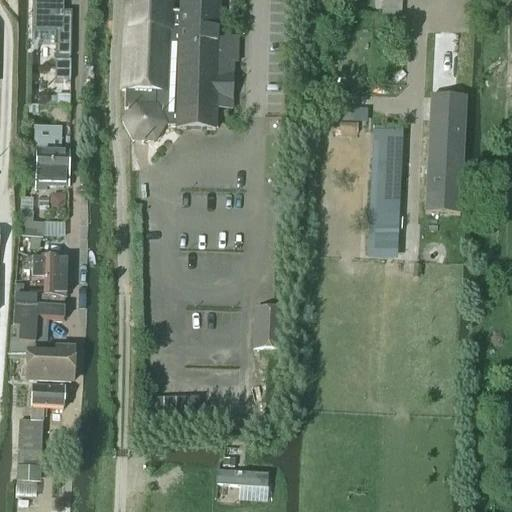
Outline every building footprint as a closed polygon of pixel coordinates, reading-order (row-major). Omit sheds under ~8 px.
[(54,64),(54,85),(70,85),(70,64),(69,64),(69,61),(70,61),(71,14),(63,14),(62,0),(32,0),(32,35),(55,35),(55,61),(56,61),(55,64),(54,64)] [(171,15),(171,29),(179,30),(176,130),(176,131),(214,132),(215,111),(230,111),(231,100),(229,100),(230,80),(232,80),(232,64),(236,64),(237,41),(217,40),(219,5),(180,3),(180,15),(171,15)] [(127,113),(121,125),(131,144),(154,144),(165,126),(167,129),(176,130),(179,30),(171,29),(171,15),(172,7),(125,5),(122,93),(125,93),(124,113),(127,113)] [(430,99),(424,217),(459,218),(465,101),(430,99)] [(393,263),(394,224),(398,135),(378,134),(374,224),(372,262),(393,263)] [(27,172),(26,191),(34,191),(34,193),(44,193),(44,189),(68,190),(69,154),(52,154),(52,144),(35,143),(34,172),(27,172)] [(19,236),(19,241),(20,241),(41,242),(42,228),(31,228),(32,217),(21,216),(19,236)] [(14,311),(14,314),(62,315),(62,298),(65,299),(66,260),(29,259),(18,259),(17,259),(15,259),(15,271),(16,271),(32,271),(31,284),(42,284),(41,299),(30,299),(15,299),(14,299),(14,311)] [(282,357),(284,314),(253,313),(251,356),(282,357)] [(14,314),(13,333),(20,333),(19,348),(35,348),(36,324),(61,324),(62,315),(14,314)] [(70,385),(72,353),(59,352),(59,359),(29,357),(28,383),(70,385)] [(62,411),(63,393),(32,391),(30,424),(19,424),(17,470),(41,471),(44,411),(62,411)] [(40,488),(41,472),(16,471),(15,487),(40,488)]
